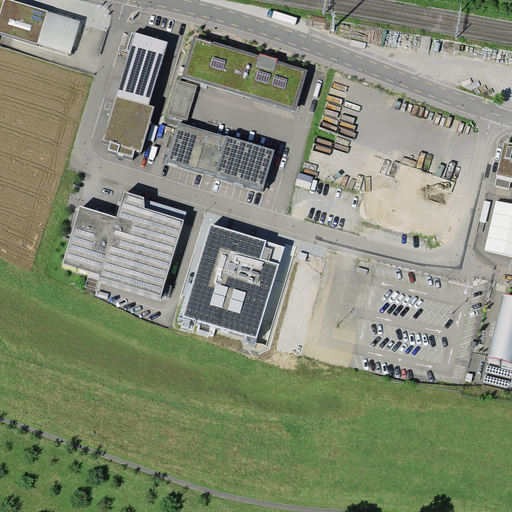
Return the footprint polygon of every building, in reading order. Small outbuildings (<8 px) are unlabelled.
[(80,21),(11,0),(4,0),(0,14),(0,31),(70,54),(80,21)] [(149,105),(167,42),(135,32),(116,96),(103,140),(110,142),(108,149),(133,157),(135,150),(141,152),(155,107),(149,105)] [(259,55),(195,35),(182,77),(295,111),(308,69),(276,60),(277,58),(260,53),(259,55)] [(197,86),(178,80),(167,114),(187,120),(197,86)] [(225,137),(178,122),(167,160),(214,174),(214,173),(263,188),(274,150),(226,135),(225,137)] [(511,142),(504,141),(495,185),(509,189),(511,177),(511,142)] [(144,197),(125,191),(117,216),(80,206),(63,263),(100,274),(99,276),(161,295),(184,220),(145,207),(144,199),(144,197)] [(187,212),(144,199),(145,207),(184,220),(187,212)] [(491,202),(485,200),(479,221),(480,221),(485,223),(486,223),(491,202)] [(511,204),(496,201),(485,250),(511,256),(511,204)] [(267,240),(211,223),(183,316),(257,337),(284,247),(267,241),(267,240)] [(511,295),(504,294),(489,356),(511,362),(511,295)]
